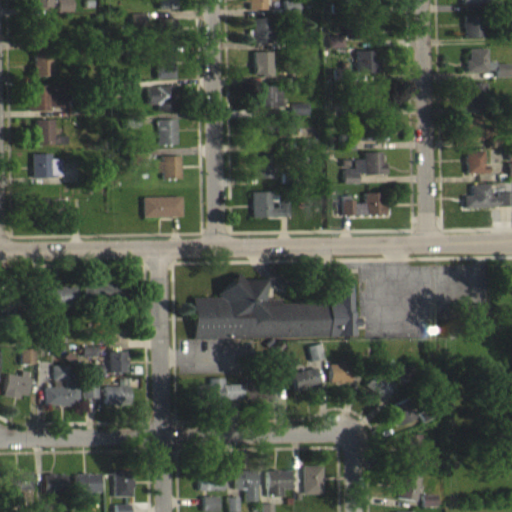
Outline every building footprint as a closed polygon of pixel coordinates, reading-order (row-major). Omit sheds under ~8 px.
[(68,4),(48,5),(48,0),(29,0),(30,21),(69,19),(68,4)] [(173,0),(144,0),(144,6),(155,7),(154,17),(173,18),(173,0)] [(263,19),(263,0),(242,0),(242,11),(246,11),(245,19),(263,19)] [(350,0),(351,14),(370,14),(369,0),(350,0)] [(462,0),(463,1),(458,2),(459,13),(490,13),(489,0),(462,0)] [(143,34),(142,22),(126,23),(127,34),(143,34)] [(356,48),(373,48),(373,37),(368,36),(369,24),(357,23),(356,48)] [(462,47),(482,47),(481,25),(461,25),(462,47)] [(47,27),(29,27),(30,51),(48,50),(47,27)] [(249,52),(269,52),(269,27),(249,27),(249,52)] [(173,28),(153,28),(154,44),(174,44),(173,28)] [(341,56),(341,45),(326,46),(326,57),(341,56)] [(153,88),(171,87),(170,57),(152,57),(153,88)] [(485,58),(466,57),(466,71),(460,70),(460,81),(494,81),(494,87),(509,87),(509,72),(485,72),(485,58)] [(374,59),(354,60),(355,83),(374,83),(374,59)] [(269,84),(268,60),(250,61),(251,85),(269,84)] [(48,85),(49,61),(30,61),(30,85),(48,85)] [(134,103),(134,91),(118,91),(118,103),(134,103)] [(484,116),(484,92),(463,93),(463,116),(484,116)] [(378,113),(377,93),(359,94),(361,114),(378,113)] [(26,95),(27,118),(63,117),(62,94),(26,95)] [(144,114),(154,113),(154,120),(172,120),(172,95),(144,96),(144,114)] [(256,96),(257,116),(279,115),(278,96),(256,96)] [(303,113),(288,113),(288,124),(303,124),(303,113)] [(459,126),(460,149),(480,148),(479,126),(459,126)] [(174,154),(173,128),(154,129),(154,154),(174,154)] [(271,129),(251,130),(251,153),(272,153),(271,129)] [(382,150),(382,135),(361,134),(361,150),(382,150)] [(297,158),(313,157),(313,147),(297,148),(297,158)] [(485,183),(485,174),(481,174),(482,159),(463,159),(463,182),(485,183)] [(383,184),(383,171),(379,171),(379,161),(361,161),(361,168),(351,168),(351,176),(340,176),(340,192),(356,192),(356,184),(383,184)] [(29,186),(58,185),(58,168),(48,168),(48,163),(28,163),(29,186)] [(251,187),(270,187),(269,163),(250,163),(251,187)] [(178,187),(177,166),(152,167),(152,181),(158,181),(159,188),(178,187)] [(511,216),(511,202),(486,203),(486,194),(468,194),(468,205),(461,205),(462,217),(511,216)] [(249,226),(286,225),(286,211),(271,211),(270,200),(249,201),(249,226)] [(383,224),(382,202),(361,202),(361,210),(338,211),(339,225),(383,224)] [(179,205),(139,206),(140,227),(179,226),(179,205)] [(60,208),(34,209),(34,224),(61,223),(60,208)] [(190,348),(353,345),(353,336),(359,336),(359,326),(351,326),(351,288),(327,288),(328,311),(278,312),(278,307),(265,308),(264,289),(215,290),(215,307),(189,307),(190,348)] [(120,292),(81,293),(81,309),(120,308),(120,292)] [(73,296),(40,295),(40,315),(72,316),(73,296)] [(31,373),(31,358),(17,358),(17,373),(31,373)] [(105,381),(124,381),(123,360),(105,361),(105,381)] [(326,374),(326,392),(348,391),(348,373),(326,374)] [(394,386),(402,391),(411,378),(403,373),(394,386)] [(41,396),(41,414),(74,415),(75,389),(65,389),(65,375),(50,374),(50,396),(41,396)] [(293,402),(319,396),(314,376),(288,382),(293,402)] [(26,380),(17,379),(17,384),(2,383),(0,404),(24,407),(26,380)] [(361,396),(381,411),(392,395),(373,381),(361,396)] [(240,408),(239,393),(221,394),(221,387),(205,387),(206,409),(240,408)] [(95,392),(80,392),(80,408),(95,407),(95,392)] [(101,413),(123,413),(123,395),(101,396),(101,413)] [(398,436),(413,427),(402,408),(387,417),(398,436)] [(419,443),(400,444),(401,463),(420,462),(419,443)] [(321,504),(320,474),(300,475),(300,504),(321,504)] [(130,505),(130,479),(111,480),(111,506),(130,505)] [(30,481),(10,480),(9,500),(29,501),(30,481)] [(232,499),(242,499),(242,511),(254,511),(254,480),(232,480),(232,499)] [(288,480),(263,480),(264,506),(281,506),(280,498),(288,498),(288,480)] [(195,500),(221,500),(221,481),(195,482),(195,500)] [(40,482),(40,502),(62,503),(63,483),(40,482)] [(73,482),(72,501),(97,502),(97,483),(73,482)] [(395,508),(415,511),(418,486),(397,483),(395,508)]
